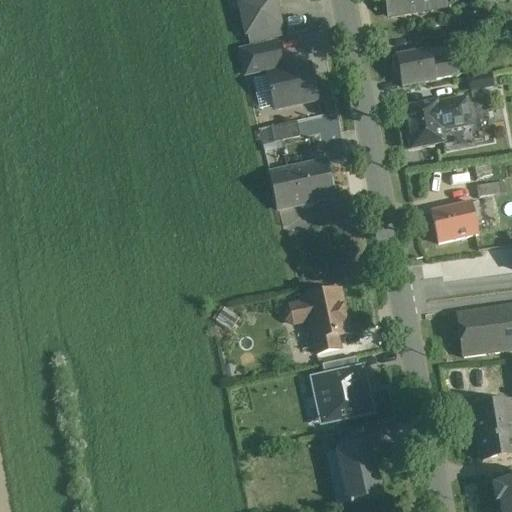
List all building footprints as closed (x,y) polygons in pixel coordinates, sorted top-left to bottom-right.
[(273,0),(267,0),(239,7),(246,36),(280,28),(273,0)] [(442,0),(384,0),(388,18),(444,9),(442,0)] [(275,46),(240,53),(245,77),(280,69),(275,46)] [(429,50),(396,54),(399,87),(433,83),(433,79),(430,59),(429,50)] [(454,56),(430,59),(433,79),(457,76),(454,56)] [(308,69),(267,78),(274,110),(315,101),(308,69)] [(490,78),(467,82),(470,94),(492,90),(490,78)] [(465,103),(436,108),(440,133),(469,129),(465,103)] [(436,106),(404,111),(410,151),(442,145),(440,133),(436,108),(436,106)] [(296,124),(270,129),(273,145),(299,139),(296,124)] [(324,164),(269,176),(276,212),(332,200),(324,164)] [(471,203),(430,212),(437,246),(479,237),(471,203)] [(338,294),(303,302),(304,305),(288,308),(284,315),(285,323),(292,327),(308,324),(315,356),(338,351),(335,338),(347,335),(338,294)] [(511,308),(456,316),(462,360),(509,354),(505,326),(511,324),(511,308)] [(355,360),(321,367),(323,379),(358,371),(355,360)] [(323,379),(311,382),(321,426),(371,415),(361,371),(358,371),(323,379)] [(511,438),(506,404),(472,411),(481,463),(511,457),(511,438)] [(362,430),(337,435),(338,436),(341,451),(365,446),(362,431),(362,430)] [(341,451),(335,452),(335,454),(335,453),(347,505),(346,506),(347,507),(349,506),(350,508),(352,507),(352,506),(382,499),(382,498),(370,446),(371,446),(370,444),(365,446),(341,451)] [(511,511),(511,482),(492,486),(494,503),(497,502),(498,511),(511,511)]
